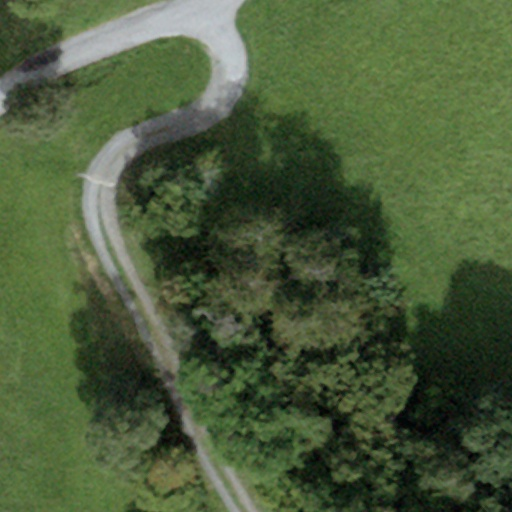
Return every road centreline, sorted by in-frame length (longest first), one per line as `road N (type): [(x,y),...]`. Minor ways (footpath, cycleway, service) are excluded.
road 1 (track): [(222,6),(244,98),(217,115),(128,138),(92,184),(97,226),(239,511)]
road 2 (unclassified): [(233,0),(81,66),(0,121)]
